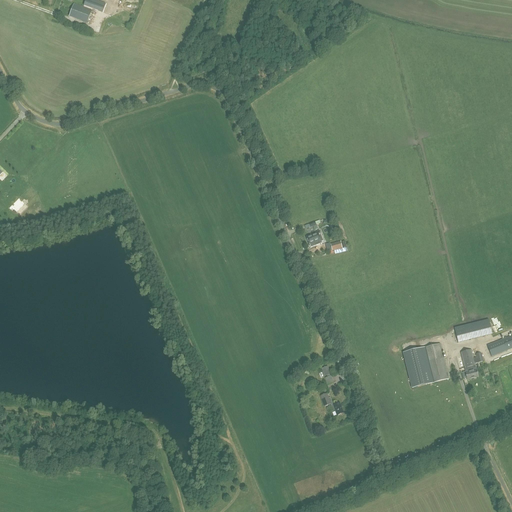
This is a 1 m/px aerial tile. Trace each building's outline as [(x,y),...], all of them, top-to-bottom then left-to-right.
[(103,13),(106,4),(95,0),(85,0),(84,6),(103,13)] [(88,21),(92,10),(74,4),(70,14),(88,21)] [(334,224),(328,226),(333,237),(338,235),(334,224)] [(320,231),(306,236),(310,246),(322,241),(319,235),(321,234),(320,231)] [(330,242),(331,245),(329,246),(330,250),(329,250),(330,253),(333,252),(332,251),(343,248),(340,240),(330,242)] [(451,350),(487,342),(485,334),(450,343),(451,350)] [(501,340),(487,346),(491,356),(506,350),(511,347),(511,335),(501,340)] [(423,348),(432,383),(449,379),(440,344),(423,348)] [(423,348),(403,353),(412,388),(432,383),(423,348)] [(475,365),(475,363),(483,361),(481,353),(475,354),(476,358),(474,358),(472,350),(461,353),(465,368),(469,367),(470,371),(465,372),(467,380),(478,377),(476,369),(475,369),(474,365),(475,365)] [(328,366),(322,369),(325,376),(327,375),(328,377),(325,378),(328,384),(334,382),(328,366)] [(337,416),(344,413),(340,403),(333,405),(330,398),(329,398),(327,394),(320,396),(324,406),(331,404),(333,410),(335,410),(337,416)]
